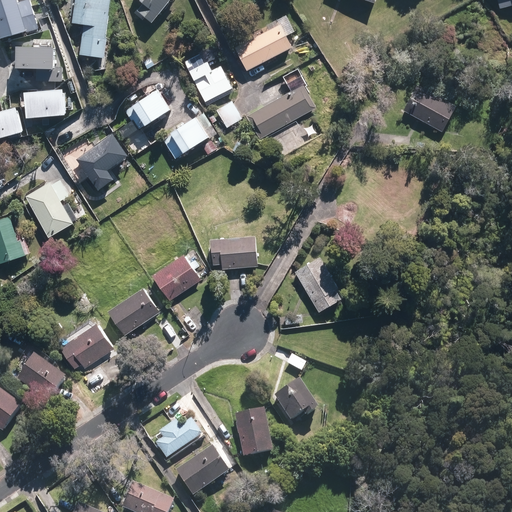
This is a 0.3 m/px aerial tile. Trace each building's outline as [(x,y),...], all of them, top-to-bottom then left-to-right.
[(39,0),(3,0),(13,21),(43,8),(39,0)] [(116,0),(80,0),(77,23),(89,24),(84,53),(107,57),(116,0)] [(146,0),(148,1),(141,10),(159,24),(177,0),(146,0)] [(511,0),(498,0),(501,8),(511,5),(511,0)] [(282,26),(237,48),(248,71),(293,48),(282,26)] [(25,31),(24,58),(59,59),(60,32),(25,31)] [(202,52),(185,60),(206,102),(233,89),(223,68),(213,73),(202,52)] [(72,81),(33,82),(34,107),(73,106),(72,81)] [(304,87),(249,117),(261,139),(316,109),(304,87)] [(457,108),(418,88),(407,109),(445,129),(457,108)] [(158,91),(127,111),(139,130),(146,125),(147,126),(171,110),(158,91)] [(21,96),(0,102),(0,128),(28,121),(21,96)] [(233,103),(218,111),(228,127),(242,119),(233,103)] [(80,114),(60,124),(69,142),(89,132),(80,114)] [(196,119),(164,140),(177,160),(209,138),(196,119)] [(114,135),(79,160),(101,190),(115,180),(109,171),(129,156),(114,135)] [(51,184),(27,198),(51,237),(74,223),(51,184)] [(11,218),(0,221),(0,257),(2,263),(26,254),(22,240),(19,241),(11,218)] [(258,237),(215,241),(217,262),(222,262),(223,265),(257,262),(257,258),(260,258),(258,237)] [(188,257),(157,277),(172,300),(203,280),(188,257)] [(321,258),(297,272),(320,311),(344,297),(321,258)] [(148,290),(113,313),(127,335),(162,313),(148,290)] [(105,328),(66,355),(80,375),(119,349),(105,328)] [(293,356),(289,363),(303,371),(307,364),(293,356)] [(67,384),(35,361),(22,379),(55,402),(67,384)] [(98,369),(81,382),(92,397),(109,384),(98,369)] [(304,380),(277,397),(293,421),(308,412),(310,415),(321,407),(304,380)] [(24,410),(0,391),(0,419),(10,428),(24,410)] [(266,410),(239,415),(248,456),(274,450),(266,410)] [(165,437),(157,443),(168,458),(202,433),(192,419),(181,428),(176,422),(162,432),(165,437)] [(213,447),(178,471),(195,495),(230,471),(213,447)] [(171,511),(177,502),(136,483),(126,505),(141,511),(171,511)]
